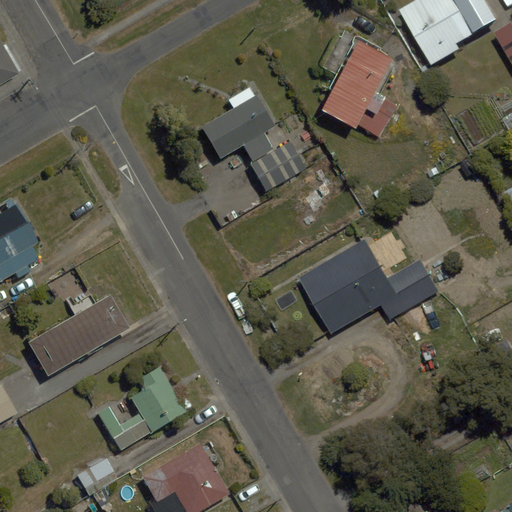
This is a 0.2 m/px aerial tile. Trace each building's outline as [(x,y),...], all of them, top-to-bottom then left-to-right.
[(421,0),(402,11),(435,68),(466,50),(461,43),(499,21),(486,0),(421,0)] [(511,25),(496,35),(511,63),(511,25)] [(392,59),(361,41),(339,28),(316,66),(332,76),(324,90),(329,93),(317,113),(348,132),(392,59)] [(0,36),(0,84),(21,73),(0,36)] [(511,98),(505,85),(490,93),(502,114),(511,107),(511,98)] [(260,135),(274,127),(250,88),(228,102),(234,111),(201,132),(220,163),(243,148),(251,160),(269,149),(260,135)] [(0,206),(0,279),(42,257),(11,200),(0,206)] [(304,284),(333,335),(382,306),(391,322),(441,293),(422,261),(389,281),(369,247),(304,284)] [(110,302),(29,351),(46,379),(127,331),(110,302)] [(129,400),(138,413),(123,422),(114,409),(98,420),(114,446),(146,426),(152,436),(185,415),(156,371),(139,382),(145,390),(129,400)] [(0,390),(0,423),(14,415),(0,390)] [(173,492),(184,511),(206,511),(233,497),(202,443),(141,477),(155,502),(173,492)] [(105,457),(73,477),(86,499),(118,480),(105,457)]
